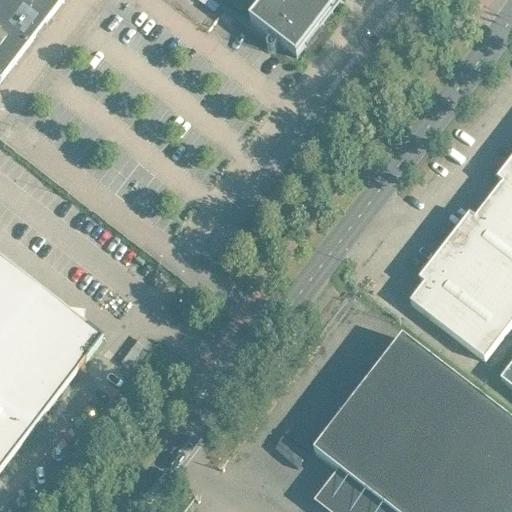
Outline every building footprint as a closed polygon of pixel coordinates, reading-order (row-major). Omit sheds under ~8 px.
[(0,0),(0,83),(64,0),(0,0)] [(269,0),(251,25),(273,42),(298,61),(344,1),(346,2),(347,0),(269,0)] [(511,175),(489,205),(511,222),(511,175)] [(511,222),(489,205),(458,246),(453,242),(445,252),(511,303),(511,222)] [(511,329),(511,303),(445,252),(438,261),(443,265),(411,307),(485,364),(511,329)] [(100,344),(82,330),(81,329),(78,333),(62,320),(65,317),(61,314),(61,313),(0,266),(0,475),(76,377),(75,376),(100,344)] [(314,456),(339,475),(386,511),(511,511),(511,426),(404,342),(314,456)] [(511,368),(501,383),(511,391),(511,368)]
